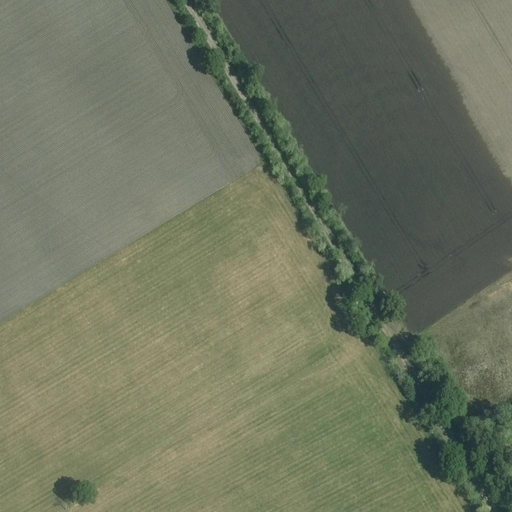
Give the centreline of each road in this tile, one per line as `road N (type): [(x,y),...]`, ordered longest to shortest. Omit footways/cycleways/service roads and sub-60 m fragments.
road 1 (track): [(494,511),(186,0)]
road 2 (track): [(90,511),(387,334)]
